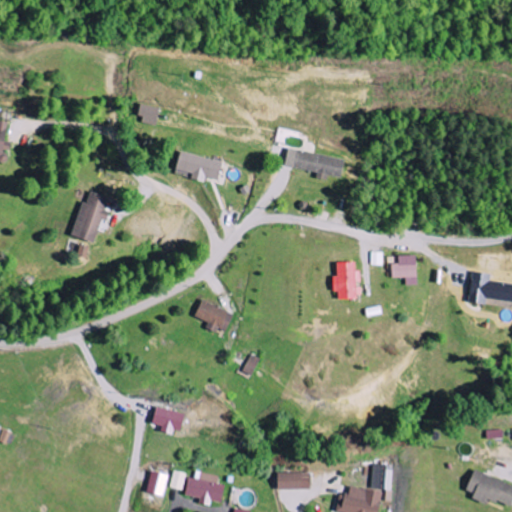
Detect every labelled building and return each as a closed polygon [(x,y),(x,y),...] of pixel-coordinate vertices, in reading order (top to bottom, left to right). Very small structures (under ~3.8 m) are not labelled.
[(141,121),(160,126),(164,107),(145,103),(141,121)] [(0,160),(7,162),(9,149),(14,150),(18,132),(10,130),(12,122),(0,120),(0,160)] [(288,166),(321,171),(319,178),(329,180),(330,175),(345,177),(348,158),(291,149),(288,166)] [(195,173),(194,179),(208,181),(208,177),(222,179),(226,160),(182,153),(179,170),(195,173)] [(97,243),(105,219),(111,221),(114,212),(108,210),(112,198),(90,190),(75,235),(97,243)] [(80,257),(90,258),(92,246),(82,245),(80,257)] [(385,252),(373,252),(373,265),(385,265),(385,252)] [(409,285),(421,285),(420,255),(402,256),(402,263),(395,263),(396,278),(408,277),(409,285)] [(341,299),(365,298),(364,287),(363,287),(362,270),(359,270),(359,262),(340,263),(340,277),(336,277),(337,292),(341,292),(341,299)] [(489,299),(511,302),(511,283),(494,280),(495,274),(476,271),(471,302),(488,304),(489,299)] [(229,332),(237,314),(205,301),(198,317),(210,322),(208,328),(219,332),(220,328),(229,332)] [(155,423),(166,427),(165,429),(183,435),(189,415),(159,406),(155,423)] [(373,489),(392,489),(393,464),(374,464),(373,489)] [(188,473),(175,470),(171,487),(183,490),(188,473)] [(165,496),(171,475),(153,471),(148,491),(165,496)] [(224,503),(228,486),(219,484),(221,476),(197,471),(195,478),(190,477),(186,495),(202,498),(201,503),(212,506),(213,501),(224,503)] [(511,483),(477,471),(470,491),(477,494),(476,499),(490,504),(492,499),(511,506),(511,483)] [(314,489),(313,473),(281,473),(281,489),(314,489)] [(343,511),(381,511),(387,493),(354,485),(351,495),(343,493),(338,511),(343,511)]
